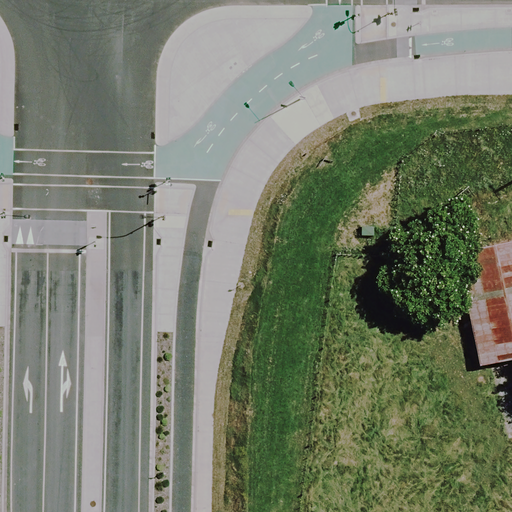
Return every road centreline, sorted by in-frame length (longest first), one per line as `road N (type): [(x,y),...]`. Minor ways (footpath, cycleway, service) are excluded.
road 1 (residential): [(43,511),(56,0)]
road 2 (residential): [(133,0),(123,511)]
